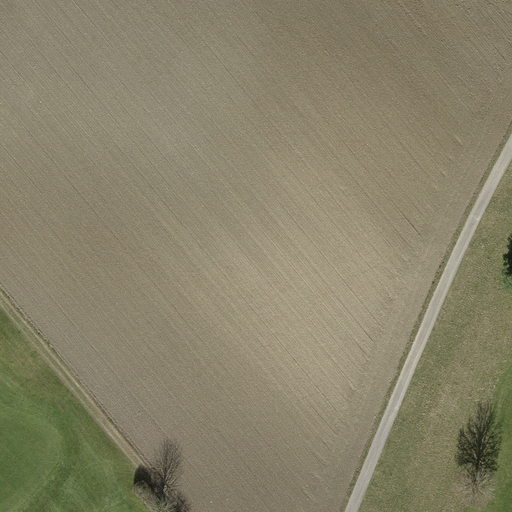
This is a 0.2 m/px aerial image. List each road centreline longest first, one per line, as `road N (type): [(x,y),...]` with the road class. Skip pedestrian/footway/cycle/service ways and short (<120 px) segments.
road 1 (track): [(351,511),(445,278),(511,143)]
road 2 (track): [(176,511),(0,297)]
